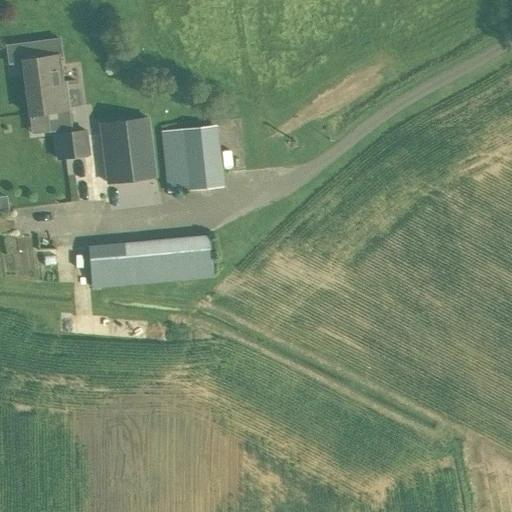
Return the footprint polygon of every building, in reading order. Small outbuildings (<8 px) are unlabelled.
[(86,131),(67,133),(64,111),(66,110),(62,83),(55,84),(51,56),(20,60),(27,116),(52,112),(54,133),(52,134),(55,159),(89,154),(86,131)] [(108,183),(156,177),(148,117),(100,123),(108,183)] [(169,192),(221,186),(214,126),(162,132),(169,192)] [(89,287),(212,277),(208,236),(86,247),(89,287)] [(35,241),(17,242),(18,265),(30,264),(30,274),(37,274),(35,241)] [(60,255),(42,255),(42,276),(60,276),(60,255)]
